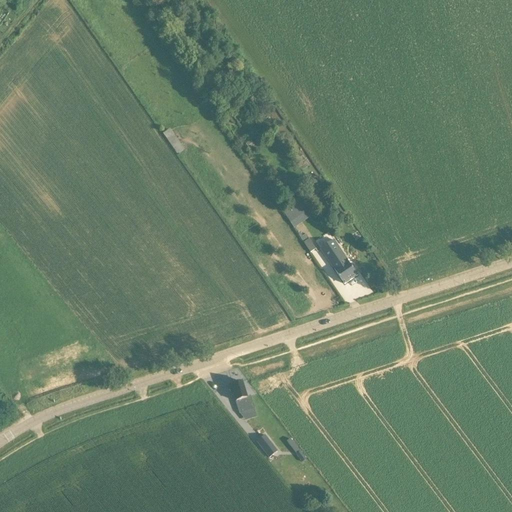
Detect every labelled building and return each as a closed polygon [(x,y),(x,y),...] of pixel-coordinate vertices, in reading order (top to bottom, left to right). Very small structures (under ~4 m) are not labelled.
[(178,156),(185,151),(169,129),(162,134),(178,156)] [(303,220),(309,215),(299,201),(283,212),(293,228),(304,221),(303,220)] [(320,251),(321,251),(344,284),(357,275),(335,241),(338,239),(335,235),(331,238),(332,239),(327,242),(328,244),(325,246),(323,243),(317,247),(320,251)] [(309,240),(304,243),(311,253),(315,249),(309,240)] [(237,402),(241,417),(250,414),(248,407),(253,405),(250,397),(247,398),(242,382),(240,383),(239,382),(236,383),(236,384),(230,386),(233,395),(235,402),(237,402)] [(269,459),(277,452),(265,436),(256,443),(269,459)] [(286,442),(296,455),(300,452),(290,439),(286,442)] [(296,455),(302,463),(306,460),(300,452),(296,455)]
